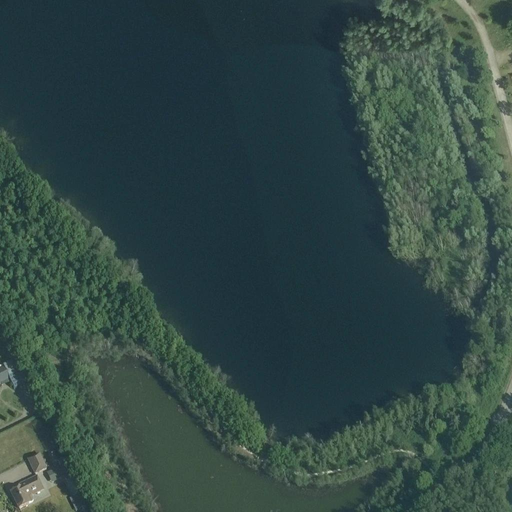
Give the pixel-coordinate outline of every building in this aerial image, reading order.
[(0,383),(9,379),(14,390),(26,384),(15,360),(0,368),(0,383)] [(59,461),(55,452),(48,456),(52,464),(59,461)] [(47,468),(39,454),(27,460),(34,474),(47,468)] [(51,483),(65,477),(60,466),(46,473),(51,483)] [(43,490),(36,477),(19,486),(20,488),(10,493),(19,509),(31,503),(33,501),(33,500),(32,496),(43,490)] [(78,495),(73,497),(80,510),(84,507),(78,495)]
